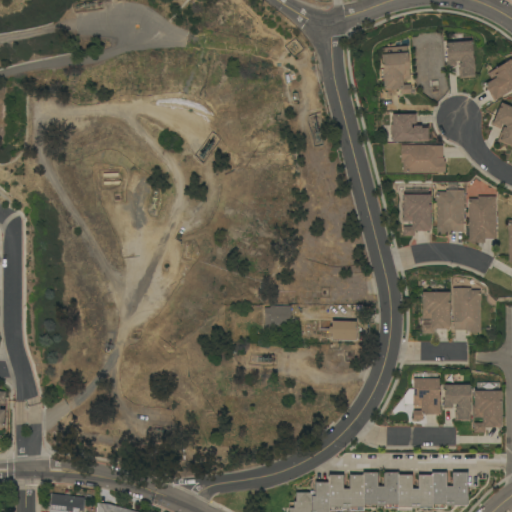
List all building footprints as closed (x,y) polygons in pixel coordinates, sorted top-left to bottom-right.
[(471,41),(473,59),(475,77),(459,78),(458,69),(459,69),(458,63),(461,63),(459,61),(455,61),(456,66),(447,66),(446,64),(447,64),(445,43),(471,41)] [(407,46),(410,80),(402,80),(402,85),(410,84),(410,94),(401,95),(400,89),(384,90),(381,48),(407,46)] [(510,59),(511,62),(511,88),(510,90),(510,91),(493,101),(485,87),(485,86),(484,84),(491,80),(488,74),(495,69),(494,69),(510,59)] [(511,107),(511,144),(511,147),(497,141),(503,127),(506,128),(505,126),(502,124),(500,129),(491,125),(500,103),(511,107)] [(392,134),(390,134),(390,125),(392,125),(392,114),(407,114),(407,113),(416,113),(416,126),(421,126),(428,126),(428,141),(392,142),(392,134)] [(432,145),(432,146),(442,146),(442,158),(443,158),(443,161),(445,161),(445,172),(413,172),(413,173),(405,173),(405,172),(403,172),(403,163),(401,163),(401,145),(432,145)] [(436,192),(446,192),(446,190),(463,190),(464,218),(463,218),(463,232),(451,232),(451,233),(447,233),(447,234),(437,234),(436,192)] [(430,194),(430,229),(429,229),(429,231),(422,231),(414,231),(414,236),(403,236),(403,227),(411,227),(411,222),(403,222),(403,195),(430,194)] [(468,209),(468,202),(469,202),(469,199),(478,199),(478,196),(496,196),(496,239),(484,239),(484,243),(476,243),(476,242),(468,242),(468,209)] [(470,288),(471,290),(480,290),(480,295),(480,301),(480,333),(469,333),(469,331),(465,331),(465,330),(453,330),(452,288),(470,288)] [(449,292),(449,329),(433,329),(433,334),(422,334),(422,324),(430,324),(430,319),(422,319),(422,292),(449,292)] [(290,306),(290,325),(274,325),(274,331),(264,331),(263,308),(270,308),(270,306),(290,306)] [(355,340),(331,340),(331,333),(328,333),(328,327),(331,327),(331,321),(356,322),(355,340)] [(438,379),(438,397),(439,397),(439,414),(432,414),(432,415),(422,415),(422,420),(413,420),(413,410),(420,410),(420,405),(413,405),(412,379),(438,379)] [(443,385),(470,385),(469,403),(470,403),(470,421),(454,421),(454,412),(455,412),(455,406),(457,406),(456,404),(452,404),(452,409),(444,409),(444,407),(443,407),(443,402),(443,385)] [(501,391),(501,427),(494,427),(494,428),(484,428),(485,432),(473,432),(473,423),(482,423),(482,418),(474,418),(474,409),(473,409),(473,391),(501,391)] [(467,506),(445,506),(445,508),(410,508),(410,511),(397,511),(397,508),(383,508),(383,506),(376,506),(376,508),(363,508),(363,511),(349,511),(349,509),(342,509),(342,510),(328,510),(328,511),(288,511),(288,508),(291,508),(291,504),(292,504),(292,502),(295,502),(295,493),(311,493),(311,496),(314,496),(314,491),(313,491),(313,484),(314,484),(314,482),(327,482),(327,477),(327,475),(343,475),(343,488),(348,488),(348,474),(362,474),(362,472),(377,472),(377,486),(382,486),(382,472),(398,472),(398,475),(411,475),(411,488),(417,488),(417,475),(430,474),(430,472),(446,472),(446,486),(451,486),(451,472),(467,472),(467,506)] [(84,498),(82,511),(78,511),(48,511),(51,494),(84,498)] [(96,511),(96,503),(107,504),(139,511),(96,511)]
